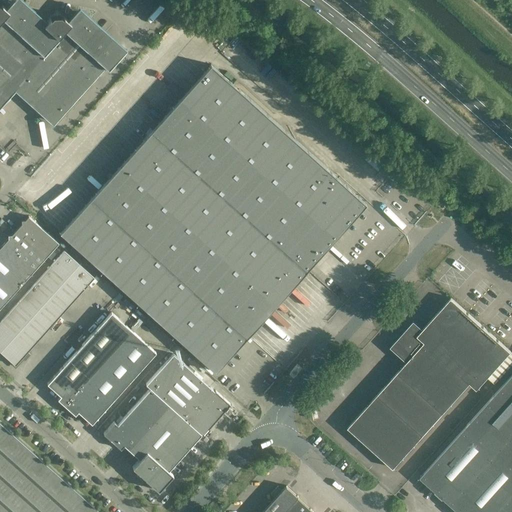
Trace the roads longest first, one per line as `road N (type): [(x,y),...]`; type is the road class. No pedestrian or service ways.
road 1 (unclassified): [(273,437),(279,413),(437,237),(456,236),(511,284)]
road 2 (trunk): [(313,0),(511,172)]
road 3 (trunk): [(511,140),(351,0)]
road 4 (unclassified): [(130,511),(0,391)]
road 5 (tertiary): [(372,511),(294,444),(273,437)]
